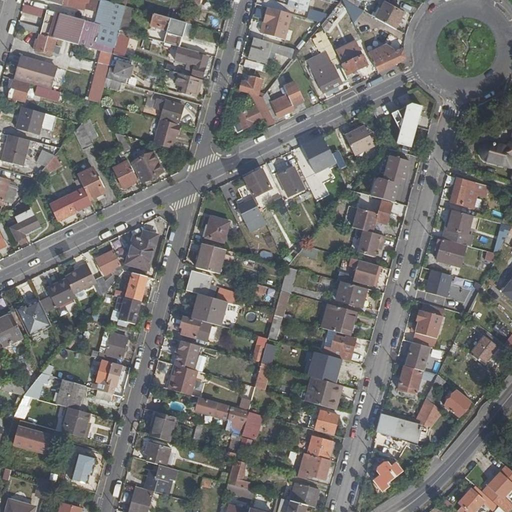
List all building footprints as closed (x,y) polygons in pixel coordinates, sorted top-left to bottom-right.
[(306,11),(308,0),(290,0),(289,6),(306,11)] [(343,0),(358,29),(367,13),(358,7),(345,0),(343,0)] [(125,7),(105,1),(98,25),(119,31),(125,7)] [(385,3),(376,18),(396,29),(404,13),(385,3)] [(37,18),(39,10),(23,5),(21,13),(37,18)] [(134,9),(125,7),(119,31),(127,33),(134,9)] [(286,40),(292,15),(268,8),(264,23),(267,24),(264,35),(286,40)] [(308,8),(306,18),(323,22),(325,12),(308,8)] [(337,17),(332,13),(326,20),(331,24),(337,17)] [(176,21),(153,14),(150,27),(167,32),(164,43),(177,47),(179,47),(182,38),(185,23),(176,21)] [(185,23),(193,25),(194,19),(178,14),(176,21),(185,23)] [(322,26),(328,40),(330,43),(339,31),(331,24),(326,20),(324,23),(322,26)] [(39,35),(40,35),(42,29),(19,22),(17,29),(39,35)] [(117,38),(119,31),(98,25),(85,22),(78,46),(103,53),(112,55),(117,38)] [(189,40),(193,25),(185,23),(182,38),(189,40)] [(341,80),(346,77),(330,43),(328,40),(326,41),(322,34),(316,37),(325,55),(309,62),(324,93),(343,84),(341,80)] [(55,47),(57,40),(40,35),(39,35),(35,50),(57,56),(59,48),(55,47)] [(112,55),(123,58),(128,41),(117,38),(112,55)] [(301,51),(254,39),(249,58),(267,64),(270,52),(294,59),(297,55),(301,51)] [(386,45),(370,53),(380,74),(405,61),(406,58),(404,48),(397,52),(386,45)] [(179,47),(177,47),(173,60),(186,64),(185,66),(193,68),(191,75),(202,78),(208,58),(198,55),(199,53),(179,47)] [(336,52),(347,75),(367,66),(359,50),(347,56),(343,48),(336,52)] [(112,55),(103,53),(97,77),(106,79),(112,55)] [(112,55),(106,79),(121,83),(123,78),(118,76),(123,58),(112,55)] [(54,68),(21,58),(15,78),(49,86),(54,68)] [(244,67),(257,70),(258,65),(245,62),(244,67)] [(202,80),(176,73),(175,76),(179,77),(176,88),(182,90),(182,94),(197,98),(202,80)] [(106,79),(97,77),(90,101),(99,103),(103,87),(106,79)] [(240,91),(255,96),(258,96),(259,92),(262,81),(249,77),(248,82),(243,80),(240,91)] [(119,92),(121,83),(106,79),(103,87),(119,92)] [(30,84),(14,80),(9,98),(17,101),(24,103),(30,84)] [(275,111),(278,118),(294,111),(293,108),(304,103),(295,83),(284,88),(287,96),(271,104),(268,97),(275,91),(271,87),(265,94),(263,98),(270,113),(275,111)] [(57,101),(60,93),(49,90),(47,98),(57,101)] [(258,96),(255,96),(259,104),(235,116),(238,123),(234,125),(238,132),(262,120),(267,129),(275,125),(273,120),(270,113),(263,98),(258,96)] [(160,120),(178,125),(183,107),(158,100),(155,109),(163,111),(160,120)] [(416,149),(428,109),(412,105),(398,112),(399,114),(393,117),(400,133),(402,145),(416,149)] [(57,122),(58,119),(21,109),(15,130),(40,137),(42,131),(50,133),(53,121),(57,122)] [(273,120),(278,118),(275,111),(270,113),(273,120)] [(71,126),(76,131),(82,124),(77,119),(71,126)] [(151,144),(171,149),(175,135),(177,135),(180,126),(178,125),(160,120),(158,120),(151,144)] [(82,124),(87,135),(93,132),(88,121),(82,124)] [(93,146),(87,135),(82,124),(76,131),(75,132),(83,151),(93,146)] [(354,160),(374,149),(364,128),(343,138),(354,160)] [(123,136),(114,134),(122,150),(125,156),(132,153),(123,136)] [(9,135),(6,145),(2,161),(21,166),(28,140),(9,135)] [(325,153),(331,164),(334,170),(338,168),(332,155),(324,137),(303,148),(310,160),(325,153)] [(511,167),(511,138),(511,140),(504,147),(492,144),(487,144),(484,147),(482,150),(482,153),(483,156),(485,159),(489,162),(511,167)] [(36,164),(45,168),(46,167),(54,157),(61,149),(45,144),(36,164)] [(346,167),(338,152),(332,155),(338,168),(340,170),(346,167)] [(138,182),(138,183),(163,171),(154,153),(130,165),(138,182)] [(315,171),(331,164),(325,153),(310,160),(315,171)] [(54,157),(46,167),(50,173),(60,165),(54,157)] [(391,157),(386,173),(385,179),(382,178),(378,191),(388,194),(392,175),(405,178),(409,162),(391,157)] [(123,190),(138,182),(130,165),(128,162),(113,169),(123,190)] [(93,168),(77,176),(84,189),(90,201),(105,194),(93,168)] [(294,169),(279,177),(289,197),(305,189),(294,169)] [(245,181),(254,199),(272,189),(262,172),(245,181)] [(12,205),(17,187),(8,185),(9,180),(0,177),(0,213),(3,203),(12,205)] [(473,183),(456,178),(450,203),(460,206),(460,204),(461,203),(463,203),(467,187),(472,188),(473,183)] [(307,183),(313,195),(322,192),(315,179),(307,183)] [(484,198),(487,186),(473,183),(472,188),(467,187),(463,203),(461,203),(460,204),(472,207),(475,195),(484,198)] [(59,221),(91,205),(90,201),(84,189),(51,205),(59,221)] [(282,214),(288,211),(282,198),(276,201),(282,214)] [(257,229),(266,224),(254,200),(239,207),(246,222),(252,219),(257,229)] [(387,225),(392,203),(381,200),(377,217),(357,212),(352,227),(373,233),(376,222),(387,225)] [(10,228),(17,242),(26,237),(25,235),(40,228),(31,210),(15,218),(18,224),(10,228)] [(511,210),(510,217),(506,215),(503,225),(511,226),(511,210)] [(452,212),(449,211),(444,229),(447,230),(452,212)] [(471,227),(473,217),(452,212),(447,230),(444,229),(440,240),(443,240),(466,246),(471,248),(474,237),(469,235),(471,227)] [(207,238),(224,243),(229,222),(212,217),(207,238)] [(476,229),(479,218),(473,217),(471,227),(476,229)] [(252,219),(246,222),(250,232),(257,229),(252,219)] [(504,244),(509,234),(511,227),(511,226),(503,225),(503,224),(495,254),(499,255),(504,244)] [(134,237),(126,264),(149,270),(157,236),(142,232),(140,239),(134,237)] [(378,245),(383,246),(385,239),(362,232),(357,254),(375,259),(377,251),(378,245)] [(287,257),(292,262),(305,246),(303,240),(287,257)] [(460,267),(466,246),(443,240),(437,261),(460,267)] [(226,251),(203,244),(196,268),(220,275),(226,251)] [(305,246),(292,262),(291,264),(295,267),(302,258),(307,261),(316,249),(305,246)] [(106,294),(124,271),(113,250),(96,259),(105,277),(115,272),(116,275),(106,287),(102,278),(95,280),(98,285),(103,297),(106,294)] [(495,254),(488,252),(486,260),(495,263),(499,255),(495,254)] [(373,285),(378,266),(361,261),(354,259),(352,267),(360,269),(357,281),(373,285)] [(66,278),(75,296),(98,285),(95,280),(87,263),(79,267),(80,269),(66,277),(66,278)] [(288,294),(291,295),(298,271),(287,268),(281,292),(288,294)] [(451,276),(431,271),(426,292),(446,297),(451,276)] [(202,296),(206,297),(212,277),(193,272),(188,292),(202,296)] [(141,301),(147,278),(133,274),(126,298),(141,301)] [(342,283),(352,286),(354,278),(339,274),(337,281),(342,283)] [(75,296),(66,278),(55,283),(56,285),(48,289),(51,295),(56,306),(57,308),(76,298),(75,296)] [(323,280),(320,289),(330,292),(333,284),(323,280)] [(511,281),(503,293),(511,300),(511,281)] [(369,290),(352,286),(342,283),(340,291),(335,290),(333,298),(338,300),(361,307),(363,298),(366,299),(369,290)] [(267,288),(258,286),(257,292),(265,294),(267,288)] [(218,291),(216,299),(228,303),(235,305),(238,294),(226,291),(225,293),(218,291)] [(274,316),(281,318),(288,294),(281,292),(274,316)] [(56,306),(51,295),(39,301),(44,312),(56,306)] [(118,304),(119,298),(113,296),(111,302),(118,304)] [(202,296),(196,321),(212,325),(222,328),(228,303),(216,299),(206,297),(202,296)] [(135,325),(141,304),(119,298),(118,304),(116,310),(122,311),(118,325),(126,328),(128,323),(135,325)] [(29,336),(51,326),(44,312),(39,301),(27,307),(26,305),(17,309),(29,336)] [(346,336),(349,336),(355,312),(329,305),(323,329),(346,336)] [(434,349),(445,310),(424,305),(414,343),(430,348),(434,349)] [(349,336),(353,338),(359,313),(355,312),(349,336)] [(10,314),(0,318),(0,341),(3,348),(23,338),(10,314)] [(271,325),(267,340),(276,342),(282,318),(281,318),(274,316),(271,325)] [(185,318),(181,334),(208,342),(212,325),(196,321),(185,318)] [(100,350),(99,353),(98,359),(103,360),(121,366),(124,353),(126,347),(128,339),(110,334),(108,344),(104,343),(102,351),(100,350)] [(349,362),(356,340),(346,337),(345,339),(335,336),(331,349),(324,347),(322,355),(349,362)] [(484,337),(472,352),(486,363),(498,347),(484,337)] [(265,349),(267,340),(261,338),(259,338),(257,347),(265,349)] [(200,347),(182,342),(176,365),(193,370),(200,347)] [(406,367),(424,372),(430,348),(414,343),(412,343),(406,367)] [(450,352),(453,347),(442,344),(440,351),(449,353),(450,352)] [(254,359),(262,362),(265,349),(257,347),(254,359)] [(265,349),(262,362),(261,364),(270,366),(274,352),(265,349)] [(14,355),(23,378),(36,374),(27,350),(14,355)] [(114,396),(115,396),(123,366),(121,366),(103,360),(96,383),(100,384),(99,387),(98,391),(114,396)] [(338,364),(329,362),(324,379),(334,382),(338,364)] [(251,386),(255,387),(261,364),(257,363),(251,386)] [(255,387),(264,390),(270,366),(261,364),(255,387)] [(169,380),(166,389),(192,396),(199,371),(193,370),(176,365),(173,375),(172,381),(169,380)] [(416,395),(420,379),(422,373),(404,368),(398,390),(416,395)] [(422,373),(420,379),(434,383),(437,377),(422,373)] [(45,392),(50,377),(41,375),(35,383),(26,395),(25,397),(45,402),(47,393),(45,392)] [(437,377),(434,383),(427,398),(432,403),(446,382),(438,376),(437,377)] [(307,402),(313,378),(310,377),(306,391),(303,390),(301,400),(307,402)] [(313,378),(307,402),(333,409),(337,394),(339,395),(342,386),(313,378)] [(0,389),(25,397),(26,395),(18,379),(2,385),(0,385),(0,389)] [(86,388),(63,381),(57,405),(68,409),(70,409),(79,412),(86,388)] [(447,402),(444,406),(459,418),(464,412),(468,415),(473,409),(468,406),(472,401),(456,390),(454,394),(450,391),(443,399),(447,402)] [(114,396),(98,391),(96,398),(112,403),(114,396)] [(122,398),(115,396),(114,396),(112,403),(120,405),(122,398)] [(248,410),(251,399),(244,397),(241,408),(248,410)] [(200,398),(196,412),(231,421),(228,432),(241,435),(247,411),(200,398)] [(432,403),(427,398),(416,420),(414,424),(421,426),(428,428),(431,428),(443,411),(432,403)] [(23,422),(27,410),(19,408),(12,419),(20,422),(23,422)] [(317,429),(334,434),(339,416),(326,412),(326,410),(320,408),(319,414),(321,414),(317,429)] [(79,412),(70,409),(63,433),(86,440),(88,432),(85,431),(87,423),(89,424),(92,415),(79,412)] [(176,418),(157,413),(150,437),(169,442),(176,418)] [(263,418),(247,414),(241,436),(256,440),(260,426),(261,427),(263,418)] [(403,439),(424,444),(427,430),(421,428),(421,426),(414,424),(383,416),(378,432),(395,437),(394,442),(402,443),(403,439)] [(23,422),(20,422),(14,446),(47,455),(51,437),(35,433),(36,426),(23,422)] [(198,444),(203,426),(197,424),(192,442),(198,444)] [(227,458),(235,460),(241,436),(233,434),(227,458)] [(313,456),(328,461),(333,442),(313,437),(309,450),(299,448),(298,452),(313,456)] [(420,447),(424,444),(403,439),(402,443),(420,447)] [(160,467),(166,468),(171,450),(149,444),(146,455),(149,456),(148,463),(160,467)] [(90,476),(92,477),(97,458),(78,453),(71,480),(88,484),(90,476)] [(325,479),(330,461),(328,461),(313,456),(309,475),(325,479)] [(242,480),(246,464),(235,460),(231,474),(228,485),(247,490),(249,482),(242,480)] [(389,483),(403,471),(397,463),(392,467),(389,463),(385,463),(379,468),(378,472),(381,476),(373,482),(381,493),(391,486),(389,483)] [(144,490),(168,496),(173,481),(175,482),(178,471),(166,468),(160,467),(158,473),(150,471),(144,490)] [(511,474),(505,468),(483,493),(489,498),(493,502),(497,506),(511,489),(511,474)] [(9,481),(11,472),(5,470),(2,479),(9,481)] [(219,483),(228,485),(231,474),(222,472),(219,483)] [(213,489),(215,481),(203,478),(201,486),(213,489)] [(35,496),(43,498),(46,489),(48,482),(40,480),(35,496)] [(226,493),(228,485),(219,483),(215,481),(213,489),(226,493)] [(56,491),(58,485),(49,482),(48,482),(46,489),(56,491)] [(269,486),(262,484),(260,494),(267,495),(269,486)] [(292,502),(307,506),(314,508),(319,489),(311,487),(310,488),(292,484),(289,495),(293,496),(292,502)] [(226,493),(253,500),(255,492),(247,490),(228,485),(226,493)] [(462,511),(475,511),(485,502),(489,498),(483,493),(481,491),(477,495),(471,490),(459,503),(464,508),(461,511),(462,511)] [(63,492),(61,500),(71,503),(73,494),(63,492)] [(147,511),(152,496),(136,492),(130,511),(147,511)] [(282,499),(292,502),(293,496),(289,495),(284,493),(282,499)] [(305,511),(307,506),(292,502),(282,499),(278,511),(305,511)] [(9,501),(6,511),(34,511),(36,508),(9,501)] [(59,511),(81,511),(83,508),(62,503),(59,511)]
